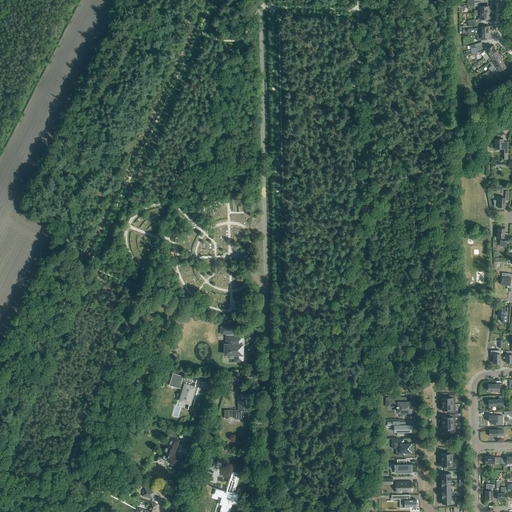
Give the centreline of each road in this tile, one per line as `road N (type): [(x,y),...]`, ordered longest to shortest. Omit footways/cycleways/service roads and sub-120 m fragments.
road 1 (track): [(358,0),(372,511)]
road 2 (tertiary): [(268,378),(261,0)]
road 3 (residential): [(183,511),(220,387),(268,378)]
road 4 (tertiary): [(271,511),(268,378)]
